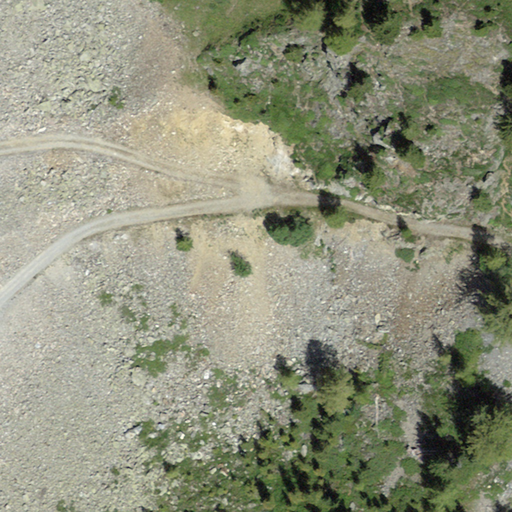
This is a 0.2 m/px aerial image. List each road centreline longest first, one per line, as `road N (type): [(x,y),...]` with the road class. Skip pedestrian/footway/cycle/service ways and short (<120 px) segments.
road 1 (track): [(0,148),(76,142),(246,184),(255,195),(98,226),(0,302)]
road 2 (track): [(255,195),(340,204),(511,250)]
